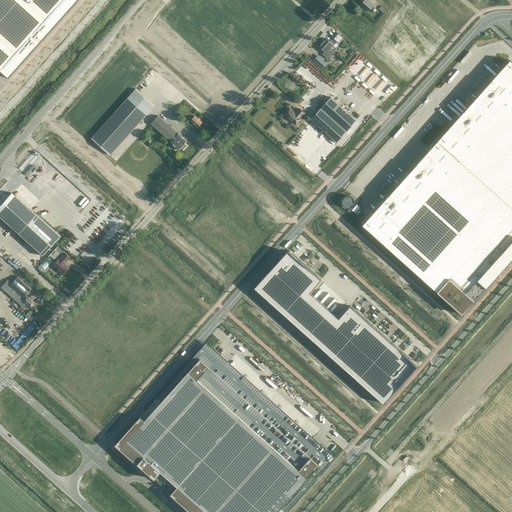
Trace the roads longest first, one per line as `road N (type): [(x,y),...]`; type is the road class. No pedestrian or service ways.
road 1 (unclassified): [(496,17),(482,21),(107,440)]
road 2 (tertiary): [(14,368),(344,0)]
road 3 (unclassified): [(306,511),(511,281)]
road 4 (unclassified): [(0,159),(143,0)]
road 5 (unclassified): [(103,0),(0,115)]
road 6 (unknown): [(215,362),(212,385),(295,458),(312,448)]
road 7 (unknown): [(424,451),(511,340)]
road 8 (track): [(209,149),(167,111),(156,78),(125,49)]
road 9 (unknown): [(312,448),(215,362)]
